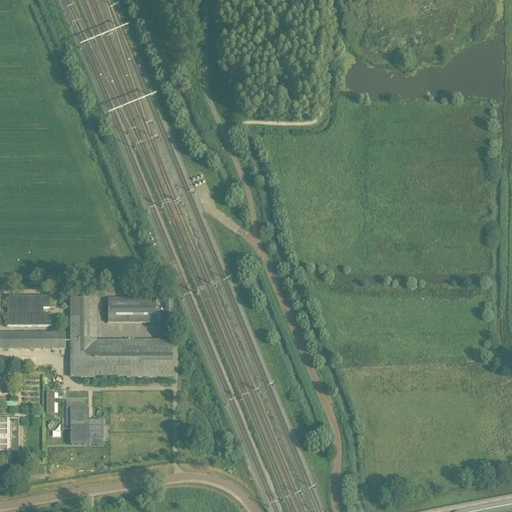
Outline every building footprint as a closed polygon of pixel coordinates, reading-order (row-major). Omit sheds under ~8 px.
[(7,328),(49,328),(49,315),(43,315),(43,309),(49,309),(49,298),(7,298),(7,328)] [(70,300),(70,379),(172,378),(172,342),(96,342),(96,300),(70,300)] [(107,324),(155,324),(155,300),(107,300),(107,324)] [(0,350),(65,350),(65,334),(0,334),(0,350)] [(46,393),(47,413),(55,412),(55,392),(46,393)] [(70,409),(70,446),(102,446),(102,421),(90,421),(88,421),(88,409),(70,409)]
